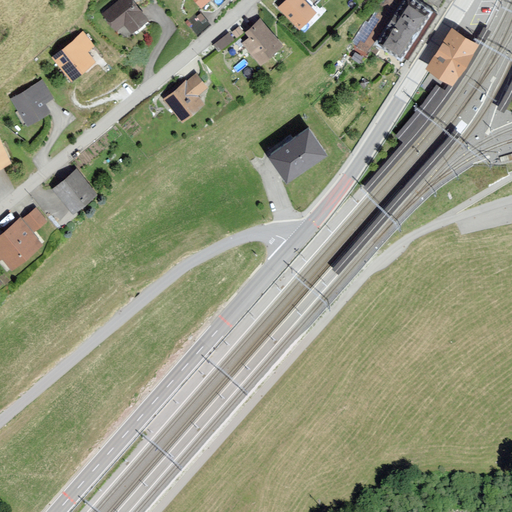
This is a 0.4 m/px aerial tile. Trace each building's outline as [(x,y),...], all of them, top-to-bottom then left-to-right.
[(128,0),(116,0),(97,14),(112,34),(121,27),(127,34),(145,21),(128,0)] [(280,0),(277,3),(300,25),(317,9),(309,0),(280,0)] [(427,14),(405,0),(401,0),(376,41),(400,56),(427,14)] [(189,19),(197,30),(210,22),(202,10),(189,19)] [(245,40),(238,45),(255,65),(278,46),(257,21),(240,34),(245,40)] [(457,27),(451,23),(427,63),(443,73),(453,79),(478,39),(476,38),(457,27)] [(230,30),(214,41),(220,49),(236,37),(230,30)] [(80,34),(48,58),(66,83),(92,64),(84,52),(90,47),(80,34)] [(193,74),(159,100),(177,123),(201,106),(194,96),(204,89),(193,74)] [(41,81),(8,98),(23,128),(47,115),(42,106),(51,101),(41,81)] [(327,150),(309,125),(270,152),(288,177),(327,150)] [(80,168),(56,188),(75,212),(99,192),(80,168)] [(23,219),(0,237),(0,253),(14,272),(45,248),(23,219)]
